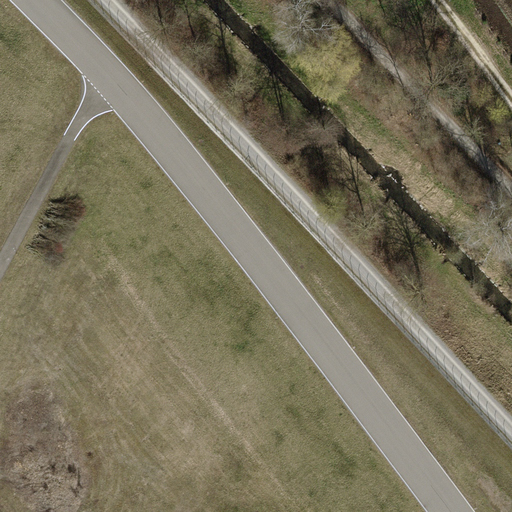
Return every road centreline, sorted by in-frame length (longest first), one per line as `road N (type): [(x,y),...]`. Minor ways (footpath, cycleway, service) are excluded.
road 1 (track): [(104,0),(511,431)]
road 2 (track): [(511,189),(330,0)]
road 3 (track): [(511,102),(437,0)]
